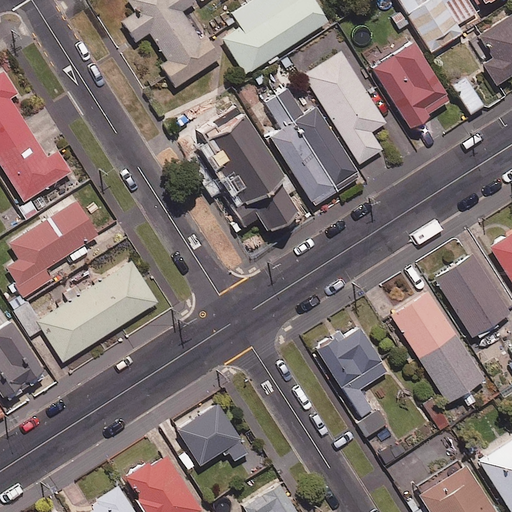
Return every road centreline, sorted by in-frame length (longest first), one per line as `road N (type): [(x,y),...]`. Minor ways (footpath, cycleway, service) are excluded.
road 1 (residential): [(235,320),(32,0)]
road 2 (tertiary): [(235,320),(511,142)]
road 3 (tertiary): [(0,470),(235,320)]
road 4 (residential): [(356,511),(235,320)]
